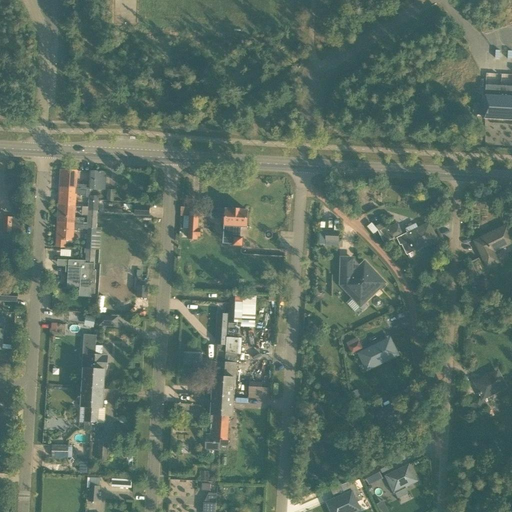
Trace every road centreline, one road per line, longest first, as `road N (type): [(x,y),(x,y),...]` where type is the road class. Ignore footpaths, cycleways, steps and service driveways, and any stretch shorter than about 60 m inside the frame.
road 1 (residential): [(150,511),(168,158)]
road 2 (residential): [(301,185),(362,231),(405,283),(432,452),(442,463)]
road 3 (residential): [(286,511),(301,185)]
road 4 (residential): [(442,463),(461,175)]
road 5 (residential): [(434,0),(310,74),(303,163)]
road 6 (residential): [(31,384),(40,152)]
road 7 (tertiary): [(303,163),(461,175)]
road 8 (unclassified): [(40,152),(43,41),(28,0)]
road 9 (tertiary): [(168,158),(303,163)]
road 10 (tertiary): [(40,152),(168,158)]
road 11 (residential): [(21,511),(31,384)]
